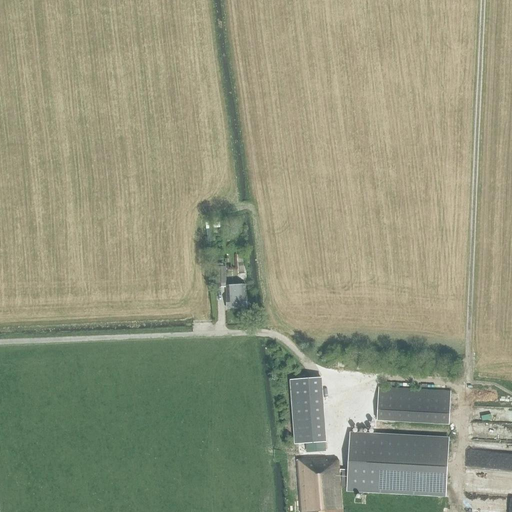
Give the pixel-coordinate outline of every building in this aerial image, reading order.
[(226,287),(225,267),(215,267),(215,288),(226,287)] [(246,309),(246,296),(245,284),(226,285),(226,292),(227,310),(246,309)] [(295,444),(325,442),(321,378),(290,380),(295,444)] [(450,391),(379,387),(377,420),(448,425),(450,391)] [(352,405),(352,394),(332,395),(332,406),(352,405)] [(340,511),(340,486),(347,487),(346,492),(446,497),(449,438),(350,432),(348,470),(339,470),(339,461),(326,462),(326,458),(296,459),(300,511),(340,511)]
